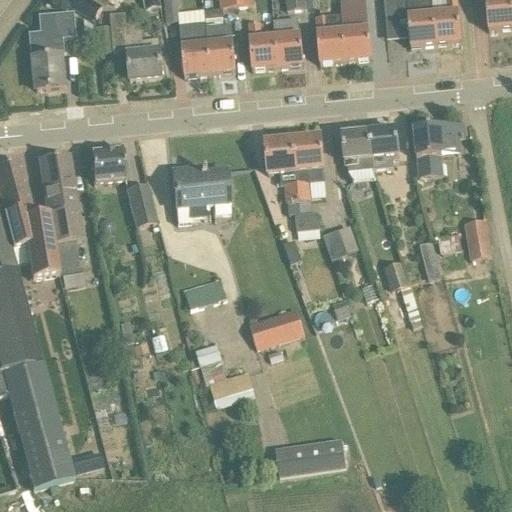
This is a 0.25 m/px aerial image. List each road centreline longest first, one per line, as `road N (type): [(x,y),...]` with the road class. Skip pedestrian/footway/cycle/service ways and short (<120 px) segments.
road 1 (residential): [(0,138),(470,82)]
road 2 (residential): [(511,281),(470,82)]
